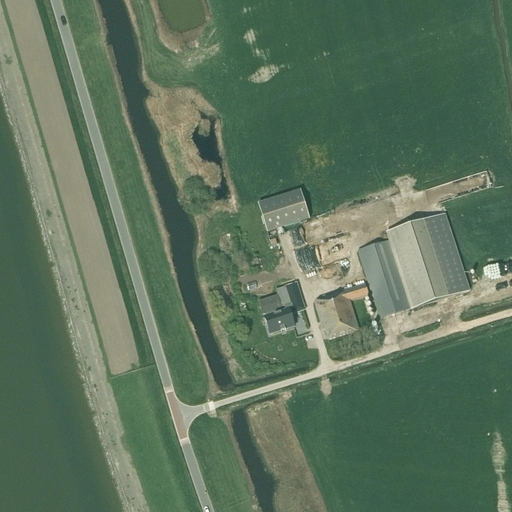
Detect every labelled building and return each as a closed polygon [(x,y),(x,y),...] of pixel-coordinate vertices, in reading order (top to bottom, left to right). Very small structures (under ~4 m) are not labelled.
[(471,174),(474,185),(469,186),(470,189),(491,184),(488,170),(471,174)] [(268,234),(310,220),(301,191),(258,206),(268,234)] [(469,292),(445,215),(387,233),(390,242),(358,252),(379,320),(469,292)] [(300,335),(311,331),(305,312),(306,311),(297,283),(276,290),(278,296),(258,302),(263,316),(282,309),(282,308),(286,307),(290,306),(292,310),(293,315),(300,335)] [(323,300),(314,303),(323,330),(324,329),(328,341),(359,331),(350,301),(369,295),(365,285),(323,298),(323,300)] [(292,310),(290,306),(286,307),(287,311),(264,318),(270,335),(295,327),(289,310),(292,310)]
